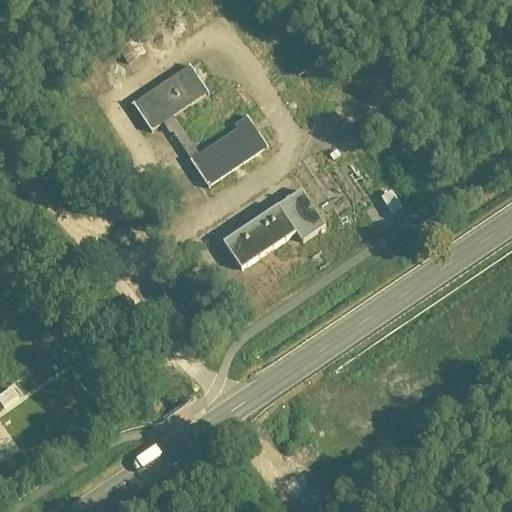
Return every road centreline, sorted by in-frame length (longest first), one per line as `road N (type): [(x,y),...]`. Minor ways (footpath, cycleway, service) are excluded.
road 1 (tertiary): [(80,511),(511,224)]
road 2 (track): [(226,415),(323,511)]
